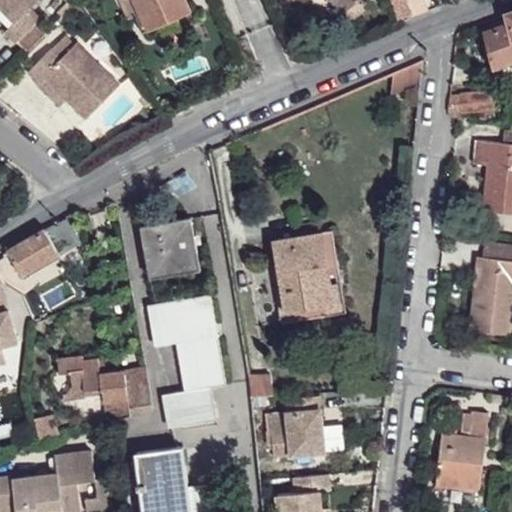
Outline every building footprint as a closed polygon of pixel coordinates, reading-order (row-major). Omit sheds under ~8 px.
[(0,0),(0,9),(13,21),(4,31),(15,41),(17,39),(38,17),(27,8),(34,0),(0,0)] [(141,12),(135,0),(119,0),(128,18),(134,15),(141,12)] [(185,0),(135,0),(141,12),(150,31),(190,12),(185,0)] [(344,13),(359,1),(360,0),(330,0),(342,14),(344,13)] [(410,14),(404,0),(392,0),(399,17),(410,14)] [(359,1),(344,13),(350,22),(366,11),(359,1)] [(150,31),(141,12),(134,15),(143,35),(150,31)] [(494,20),(496,29),(511,23),(510,13),(494,20)] [(38,17),(17,39),(27,49),(48,26),(38,17)] [(495,69),(511,64),(511,23),(496,29),(485,33),(495,69)] [(51,48),(28,72),(39,82),(45,76),(68,99),(88,117),(121,82),(78,42),(67,53),(62,58),(52,49),(51,48)] [(62,58),(67,53),(57,43),(52,49),(62,58)] [(426,63),(394,75),(392,94),(423,81),(426,63)] [(45,76),(39,82),(38,84),(62,105),(68,99),(45,76)] [(156,103),(147,91),(140,97),(148,109),(156,103)] [(496,94),(452,97),(451,113),(497,109),(496,94)] [(503,142),(511,142),(511,131),(504,130),(503,142)] [(488,164),(483,209),(511,212),(511,142),(503,142),(475,139),(474,163),(488,164)] [(0,258),(0,296),(3,301),(24,287),(18,277),(59,253),(80,241),(66,218),(45,229),(10,251),(0,258)] [(144,228),(153,278),(189,272),(188,266),(201,264),(193,219),(144,228)] [(272,238),(278,270),(277,270),(284,311),(328,304),(323,283),(333,280),(330,261),(328,261),(323,229),(272,238)] [(483,258),(480,257),(478,278),(487,279),(489,258),(509,260),(511,245),(485,242),(483,258)] [(508,335),(511,307),(511,244),(511,245),(509,260),(489,258),(487,279),(478,278),(471,330),(508,335)] [(202,270),(201,264),(188,266),(189,272),(202,270)] [(328,304),(328,311),(344,307),(343,302),(339,280),(333,280),(323,283),(328,304)] [(210,296),(151,306),(158,344),(179,340),(217,334),(210,296)] [(344,311),(344,307),(328,311),(328,304),(284,311),(280,312),(282,321),(344,311)] [(0,315),(0,356),(22,350),(10,312),(0,315)] [(217,334),(179,340),(187,391),(211,387),(210,384),(226,382),(217,334)] [(61,372),(71,372),(74,390),(85,389),(85,395),(105,392),(104,372),(100,372),(98,356),(83,358),(82,353),(58,356),(61,372)] [(270,375),(251,378),(254,397),(274,394),(270,375)] [(154,409),(148,377),(109,383),(114,419),(154,409)] [(187,391),(165,395),(170,425),(216,418),(211,387),(187,391)] [(272,426),(275,453),(329,447),(326,424),(321,390),(285,396),(287,406),(266,408),(268,426),(272,426)] [(442,435),(437,467),(463,470),(463,475),(480,477),(489,412),(473,410),(469,438),(442,435)] [(326,424),(329,447),(347,445),(344,422),(326,424)] [(192,511),(190,486),(185,446),(139,452),(143,481),(143,486),(146,511),(192,511)] [(67,511),(67,510),(84,508),(82,481),(98,479),(95,450),(58,455),(60,472),(16,477),(17,490),(0,491),(0,511),(16,511),(20,511),(19,511),(67,511)] [(463,475),(463,470),(437,467),(437,472),(463,475)] [(280,493),(282,511),(325,511),(325,506),(323,489),(334,487),(332,469),(296,474),(298,491),(280,493)] [(0,491),(17,490),(16,477),(15,475),(0,476),(0,491)] [(111,477),(99,479),(102,497),(114,495),(111,477)] [(190,486),(192,511),(212,511),(208,483),(190,486)] [(102,497),(88,499),(90,511),(116,509),(114,495),(102,497)]
